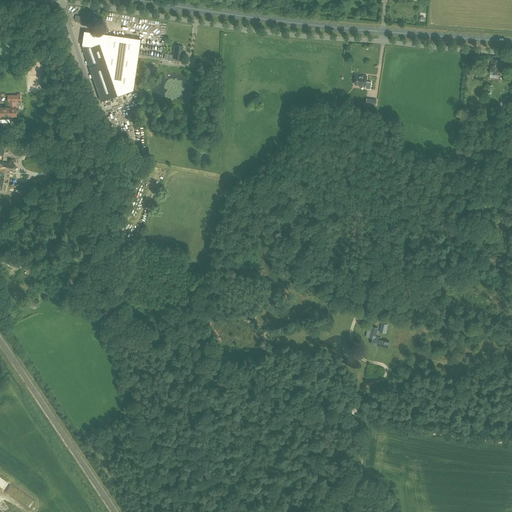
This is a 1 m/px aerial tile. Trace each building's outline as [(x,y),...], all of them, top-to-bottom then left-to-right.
[(75,20),(78,20),(77,22),(81,23),(80,24),(87,25),(87,24),(94,25),(95,18),(97,19),(98,12),(89,10),(88,17),(76,15),(75,20)] [(139,60),(140,55),(142,40),(76,29),(81,43),(100,100),(116,95),(106,64),(138,69),(139,60)] [(164,58),(140,55),(139,60),(144,61),(148,61),(148,59),(164,61),(164,60),(168,61),(168,60),(172,60),(179,61),(180,58),(181,58),(183,46),(174,45),(173,54),(165,53),(164,58)] [(504,75),(504,68),(498,68),(499,64),(499,65),(500,60),(499,59),(491,58),(490,73),(504,75)] [(366,81),(367,76),(356,75),(354,84),(365,85),(365,88),(370,89),(371,82),(366,81)] [(0,122),(9,122),(9,119),(9,115),(16,115),(16,106),(16,102),(20,102),(20,93),(17,93),(17,94),(8,94),(8,101),(8,107),(0,106),(0,122)] [(0,190),(5,191),(9,169),(13,170),(14,164),(2,162),(0,174),(0,190)] [(24,302),(37,306),(39,301),(26,296),(24,302)] [(367,311),(360,309),(359,315),(366,317),(367,311)] [(365,336),(369,337),(372,338),(371,343),(388,347),(389,341),(382,340),(383,338),(379,337),(380,332),(385,333),(387,324),(381,323),(380,328),(378,328),(378,327),(371,326),(370,331),(366,330),(365,336)]
